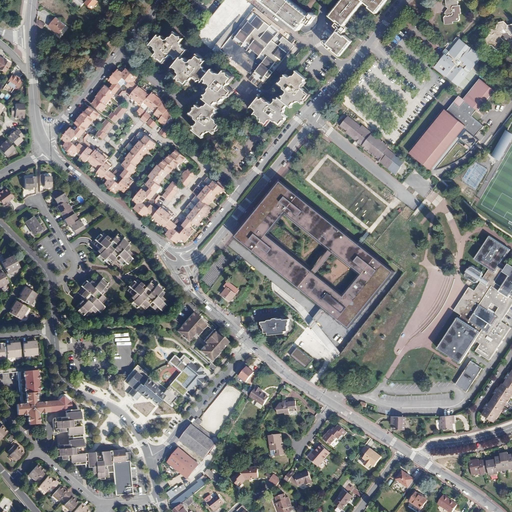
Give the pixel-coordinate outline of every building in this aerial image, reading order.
[(53,0),(51,0),(48,5),(59,14),(64,8),(53,0)] [(95,0),(87,0),(84,3),(92,9),(98,2),(95,0)] [(262,0),(299,29),(304,22),(303,21),(309,15),(290,0),(262,0)] [(341,0),(330,15),(336,21),(337,20),(344,25),(364,1),(370,6),(369,7),(376,13),(386,0),(363,0),(362,0),(341,0)] [(445,0),(446,6),(449,8),(446,13),(446,15),(445,15),(443,16),(444,24),(453,23),(453,21),(458,21),(460,19),(459,13),(461,13),(460,4),(458,5),(458,0),(445,0)] [(59,14),(56,17),(66,25),(69,22),(71,24),(76,18),(64,8),(59,14)] [(242,29),(234,37),(243,44),(245,41),(250,45),(248,47),(259,56),(261,54),(266,58),(255,71),(264,78),(265,76),(268,78),(273,72),(270,71),(276,63),(279,65),(294,46),(283,37),(280,40),(282,42),(278,45),(271,40),(275,36),(267,30),(270,26),(257,16),(251,23),(248,21),(242,29)] [(66,25),(56,17),(49,26),(59,34),(64,28),(65,29),(66,27),(65,27),(66,25)] [(511,24),(508,25),(504,21),(497,22),(496,28),(490,29),(489,35),(483,37),(481,42),(485,47),(491,45),(495,49),(501,48),(503,40),(500,37),(501,34),(508,32),(510,35),(511,34),(511,24)] [(344,36),(337,30),(327,43),(334,48),(333,49),(340,55),(351,41),(344,35),(344,36)] [(178,69),(178,71),(180,72),(180,75),(177,78),(180,78),(180,80),(186,86),(193,77),(196,79),(199,81),(200,80),(202,80),(202,82),(205,79),(207,79),(208,81),(207,82),(208,84),(212,86),(206,94),(205,94),(207,96),(207,100),(208,100),(208,103),(206,106),(204,106),(203,107),(200,107),(197,105),(197,107),(195,107),(189,114),(194,118),(197,120),(196,122),(193,125),(195,127),(195,129),(192,129),(202,138),(202,135),(205,132),(207,132),(208,131),(210,131),(214,134),(214,131),(216,131),(222,124),(219,122),(214,119),(218,113),(216,112),(216,110),(218,109),(215,107),(215,104),(217,101),(219,101),(221,103),(222,103),(221,101),(224,98),(226,98),(226,96),(228,95),(229,96),(234,91),(227,86),(234,77),(228,72),(225,72),(225,70),(222,73),(220,74),(218,73),(216,73),(214,71),(213,68),(210,72),(207,71),(205,70),(205,67),(204,66),(204,64),(206,60),(204,60),(204,58),(198,53),(191,61),(185,57),(185,58),(182,58),(182,56),(187,49),(185,49),(182,47),(182,45),(180,44),(180,42),(183,38),(181,38),(180,36),(174,31),(167,39),(162,35),(161,36),(158,36),(158,34),(150,44),(152,44),(155,46),(155,49),(156,50),(156,52),(154,55),(156,55),(156,58),(163,63),(170,55),(171,56),(175,59),(176,58),(178,58),(178,60),(173,67),(174,67),(176,67),(178,69)] [(442,52),(445,54),(435,67),(452,80),(458,86),(478,61),(482,56),(463,40),(460,38),(449,53),(447,51),(448,50),(446,48),(442,52)] [(11,63),(0,57),(0,72),(5,74),(11,63)] [(125,69),(121,74),(116,70),(112,75),(108,81),(112,85),(108,89),(104,86),(99,92),(95,98),(96,99),(91,105),(101,113),(105,107),(104,106),(109,100),(114,94),(118,97),(122,93),(125,93),(129,96),(135,101),(141,106),(143,102),(149,107),(155,112),(154,114),(159,118),(158,120),(164,125),(172,115),(166,110),(167,108),(162,103),(163,102),(157,97),(151,93),(149,95),(143,91),(137,86),(132,82),(135,77),(130,73),(125,69)] [(283,95),(284,97),(284,99),(282,99),(279,97),(279,100),(277,100),(276,98),(271,104),(263,97),(263,99),(260,99),(259,97),(251,107),(254,107),(256,108),(256,111),(254,113),(256,113),(259,115),(259,118),(261,118),(262,120),(260,121),(266,126),(271,119),(280,126),(285,120),(285,118),(287,117),(284,115),(284,112),(285,111),(285,108),(287,106),(289,106),(292,108),(292,105),(294,103),(296,103),(298,101),(300,101),(302,103),(303,101),(304,101),(310,95),(302,88),(307,83),(306,82),(305,80),(308,79),(298,71),(298,73),(296,75),(294,75),(292,77),(290,77),(287,74),(287,77),(284,78),(279,83),(287,90),(283,95)] [(26,80),(11,73),(3,88),(15,95),(26,80)] [(447,111),(444,109),(410,152),(431,169),(432,168),(464,128),(467,130),(460,139),(459,141),(446,157),(435,170),(438,170),(441,169),(444,168),(447,167),(450,166),(453,164),(455,163),(458,161),(461,160),(466,156),(468,154),(470,152),(472,150),(473,149),(476,146),(474,145),(476,143),(477,144),(480,141),(476,137),(484,126),(471,116),(477,109),(478,111),(495,91),(480,79),(464,99),(459,96),(447,111)] [(118,107),(116,110),(113,113),(112,115),(111,113),(107,118),(113,123),(117,118),(118,119),(122,115),(126,110),(120,105),(118,107)] [(13,121),(21,121),(22,107),(13,107),(13,121)] [(84,113),(83,112),(79,118),(74,124),(78,128),(84,132),(88,126),(93,120),(94,121),(99,115),(89,107),(84,113)] [(139,108),(135,113),(141,118),(140,119),(144,123),(149,116),(145,112),(139,108)] [(345,130),(344,132),(351,137),(352,136),(361,143),(360,145),(362,146),(362,148),(364,148),(366,149),(366,151),(368,151),(370,153),(371,155),(372,155),(375,156),(375,158),(376,158),(378,159),(379,158),(382,160),(380,162),(396,175),(401,168),(400,167),(404,163),(387,149),(388,147),(387,146),(386,144),(384,144),(382,142),(382,141),(380,140),(378,139),(378,137),(376,137),(374,136),(373,134),(371,134),(370,133),(369,134),(366,132),(367,130),(361,125),(359,126),(344,114),(342,116),(345,118),(339,125),(345,130)] [(155,123),(150,119),(146,124),(151,128),(155,123)] [(102,125),(101,126),(98,130),(99,131),(97,133),(95,135),(101,140),(105,135),(104,134),(108,130),(111,125),(105,120),(102,125)] [(163,130),(162,129),(158,133),(164,138),(168,133),(170,130),(167,127),(164,130),(163,130)] [(84,132),(78,128),(74,132),(70,128),(65,134),(61,139),(66,143),(62,148),(67,153),(72,157),(76,152),(81,156),(80,158),(85,163),(87,161),(93,165),(99,170),(96,173),(102,178),(103,177),(108,180),(111,190),(115,194),(119,189),(124,193),(128,187),(133,182),(128,178),(132,173),(136,167),(135,166),(140,160),(145,154),(150,148),(151,149),(155,144),(145,136),(143,134),(142,135),(139,132),(135,137),(134,135),(130,141),(134,144),(133,144),(132,145),(128,142),(124,147),(128,151),(127,151),(123,148),(119,154),(120,155),(117,159),(121,163),(120,164),(122,165),(126,169),(123,173),(119,170),(116,171),(112,175),(108,171),(110,168),(104,163),(107,160),(101,156),(95,151),(93,153),(87,148),(89,146),(84,143),(84,140),(88,135),(84,132)] [(446,157),(459,141),(460,139),(467,130),(464,128),(432,168),(435,170),(446,157)] [(511,133),(507,130),(492,156),(501,161),(503,156),(501,155),(499,159),(495,156),(509,132),(511,134),(511,136),(511,138),(511,139),(511,133)] [(511,136),(511,134),(509,132),(495,156),(499,159),(501,155),(503,156),(504,156),(505,153),(503,152),(509,142),(511,143),(511,141),(511,139),(511,138),(511,136)] [(15,148),(21,141),(12,133),(5,141),(15,148)] [(351,137),(350,138),(360,146),(360,145),(361,143),(352,136),(351,137)] [(0,155),(5,160),(13,150),(2,141),(0,143),(0,155)] [(153,171),(148,177),(151,179),(146,185),(150,188),(146,193),(142,189),(137,195),(133,200),(138,204),(134,209),(139,213),(145,218),(148,213),(153,217),(159,222),(165,227),(166,226),(170,230),(166,235),(172,239),(176,242),(178,243),(181,239),(185,242),(188,240),(190,237),(195,232),(190,228),(194,223),(197,226),(202,220),(206,214),(211,208),(208,206),(212,200),(217,194),(219,195),(224,189),(214,181),(212,180),(211,181),(207,178),(203,183),(201,181),(197,186),(201,190),(201,191),(200,191),(196,188),(192,193),(195,196),(191,201),(195,204),(195,205),(194,205),(190,202),(186,208),(182,212),(186,215),(185,216),(187,218),(188,219),(185,223),(181,221),(177,221),(175,224),(170,221),(173,217),(167,212),(161,208),(161,207),(157,203),(156,201),(160,197),(160,196),(156,193),(161,187),(158,185),(163,178),(167,173),(169,174),(174,168),(175,168),(179,163),(181,164),(186,158),(176,150),(171,156),(169,155),(165,161),(164,160),(159,166),(158,165),(153,171)] [(187,173),(184,176),(183,178),(179,183),(185,187),(189,183),(193,178),(192,177),(194,174),(191,172),(188,170),(186,172),(187,173)] [(51,187),(51,176),(44,176),(44,174),(40,174),(40,185),(43,185),(43,187),(51,187)] [(36,188),(36,176),(31,176),(31,178),(24,178),(24,187),(31,187),(31,188),(36,188)] [(279,181),(236,237),(347,327),(392,272),(338,229),(279,181)] [(169,187),(166,191),(162,196),(168,201),(172,196),(176,192),(175,191),(178,186),(172,182),(170,184),(169,186),(169,187)] [(67,200),(68,199),(62,189),(53,195),(59,204),(67,200)] [(7,204),(13,199),(6,190),(0,193),(0,203),(1,206),(6,203),(7,204)] [(73,210),(67,200),(59,204),(57,206),(63,216),(73,210)] [(78,220),(73,210),(63,216),(69,225),(71,224),(78,220)] [(43,230),(34,217),(26,222),(35,235),(43,230)] [(86,228),(80,218),(78,220),(71,224),(77,234),(86,228)] [(127,250),(131,247),(117,235),(113,239),(115,240),(113,243),(111,241),(104,234),(94,245),(100,250),(97,254),(110,265),(114,261),(112,259),(115,255),(118,258),(116,260),(123,266),(133,255),(127,250)] [(468,287),(453,311),(461,316),(459,320),(457,318),(437,349),(460,364),(474,342),(479,345),(475,352),(488,361),(510,329),(501,323),(511,305),(511,300),(508,298),(509,298),(510,296),(511,295),(511,270),(501,263),(510,250),(489,235),(473,259),(488,269),(483,277),(481,276),(482,275),(481,271),(479,270),(479,268),(477,266),(474,267),(472,265),(469,266),(467,268),(466,268),(464,270),(464,273),(464,274),(464,277),(467,279),(467,281),(469,282),(471,282),(473,283),(477,283),(478,281),(480,282),(474,291),(468,287)] [(6,260),(2,262),(8,272),(20,266),(14,254),(5,258),(6,260)] [(0,285),(9,281),(3,271),(0,272),(0,285)] [(102,295),(109,288),(98,278),(93,284),(89,280),(77,294),(81,297),(83,295),(86,298),(84,300),(77,308),(88,317),(93,312),(97,315),(109,302),(104,297),(102,299),(98,296),(100,294),(102,295)] [(168,301),(163,296),(166,292),(153,280),(149,284),(151,287),(147,290),(144,288),(146,286),(139,280),(129,290),(135,295),(131,299),(145,311),(148,307),(147,305),(149,303),(151,305),(158,312),(168,301)] [(24,296),(22,299),(32,306),(39,294),(28,287),(23,295),(24,296)] [(232,290),(228,287),(223,294),(232,301),(237,294),(232,290)] [(22,320),(30,308),(19,301),(14,309),(15,310),(13,314),(22,320)] [(310,316),(316,321),(323,312),(318,308),(310,316)] [(228,342),(195,312),(182,325),(173,317),(169,322),(174,326),(169,331),(209,367),(223,352),(221,350),(228,342)] [(261,324),(263,325),(263,327),(264,328),(264,332),(268,332),(268,334),(285,333),(285,331),(288,330),(287,326),(288,325),(288,322),(289,321),(289,319),(284,319),(282,318),(278,319),(276,317),(273,318),(272,319),(268,319),(266,321),(261,321),(261,324)] [(332,359),(332,360),(340,354),(313,319),(308,323),(334,357),(332,359)] [(37,342),(23,342),(24,357),(38,356),(37,342)] [(20,344),(6,344),(7,359),(22,357),(20,344)] [(307,368),(313,360),(297,348),(291,356),(307,368)] [(184,372),(191,363),(182,355),(180,359),(173,355),(169,361),(183,371),(184,372)] [(481,369),(470,362),(455,386),(466,393),(481,369)] [(132,391),(128,396),(136,402),(140,397),(146,402),(147,401),(157,408),(161,402),(168,408),(176,399),(175,398),(166,391),(149,377),(150,376),(144,370),(142,373),(135,368),(123,383),(132,391)] [(65,409),(74,408),(73,404),(73,401),(66,394),(61,395),(57,399),(40,401),(37,401),(37,399),(40,399),(37,369),(23,370),(24,377),(22,377),(21,379),(21,383),(23,385),(24,384),(26,400),(29,400),(29,402),(26,402),(17,403),(18,414),(27,413),(28,419),(31,423),(40,423),(38,412),(49,410),(63,409),(65,409)] [(506,380),(505,381),(503,385),(501,384),(499,388),(498,389),(497,388),(495,391),(493,393),(495,395),(494,396),(492,400),(490,403),(489,404),(487,403),(485,406),(483,409),(485,410),(484,411),(482,415),(493,422),(496,418),(496,419),(499,415),(502,411),(501,410),(503,407),(506,403),(509,400),(511,396),(510,395),(511,392),(511,370),(511,373),(510,374),(508,373),(506,376),(505,379),(506,380)] [(184,372),(183,371),(166,391),(175,398),(179,394),(183,396),(188,391),(183,387),(190,378),(184,372)] [(241,381),(245,376),(240,371),(235,377),(241,381)] [(267,398),(258,393),(260,390),(254,387),(248,397),(262,406),(267,398)] [(287,397),(289,394),(282,390),(279,395),(284,398),(285,396),(287,397)] [(299,413),(298,407),(295,407),(295,402),(288,403),(287,401),(282,402),(282,403),(279,404),(275,410),(276,411),(276,415),(283,415),(283,417),(288,416),(288,417),(295,416),(295,413),(299,413)] [(77,423),(77,418),(78,418),(77,407),(74,408),(65,409),(66,415),(56,416),(57,431),(68,430),(68,433),(79,431),(78,423),(77,423)] [(85,448),(80,407),(77,407),(78,418),(78,423),(79,431),(80,436),(81,445),(80,445),(82,461),(86,460),(85,451),(85,448)] [(453,416),(439,417),(440,430),(451,429),(451,425),(451,421),(453,421),(453,416)] [(391,423),(394,423),(393,426),(393,431),(403,431),(404,418),(399,418),(391,417),(391,423)] [(201,422),(197,419),(192,425),(210,440),(212,437),(198,426),(201,422)] [(330,443),(336,436),(338,437),(342,433),(343,434),(346,431),(338,423),(335,427),(334,426),(332,428),(330,430),(328,429),(322,436),(330,443)] [(210,440),(192,425),(191,425),(179,440),(204,459),(215,444),(210,440)] [(80,436),(79,431),(68,433),(69,439),(80,436)] [(82,461),(80,445),(81,445),(80,436),(69,439),(69,443),(58,444),(60,458),(71,457),(71,462),(82,461)] [(282,457),(281,444),(279,444),(279,436),(266,437),(267,452),(271,452),(271,457),(272,458),(282,457)] [(376,464),(384,454),(375,448),(374,448),(367,443),(362,449),(367,452),(364,456),(368,458),(366,462),(370,465),(373,462),(376,464)] [(14,462),(24,452),(17,446),(16,447),(14,445),(8,452),(10,454),(8,457),(14,462)] [(316,467),(327,453),(319,447),(314,453),(312,456),(310,455),(307,460),(316,467)] [(114,469),(112,452),(111,449),(85,451),(86,460),(87,465),(92,464),(93,475),(107,474),(107,470),(114,469)] [(131,458),(129,449),(126,450),(112,452),(114,469),(117,492),(133,490),(129,459),(131,458)] [(197,466),(177,451),(169,461),(175,465),(189,477),(197,466)] [(503,455),(499,456),(500,459),(494,460),(495,461),(486,463),(486,461),(482,462),(478,463),(478,461),(468,463),(471,476),(481,475),(481,477),(484,476),(484,474),(488,473),(488,475),(497,474),(497,473),(506,471),(511,469),(511,456),(508,457),(507,454),(503,455)] [(172,469),(175,465),(169,461),(166,465),(172,469)] [(39,480),(45,473),(42,470),(41,471),(35,466),(26,476),(32,482),(36,477),(39,480)] [(213,478),(216,474),(209,468),(206,473),(213,478)] [(266,477),(250,468),(245,469),(245,471),(236,474),(238,481),(242,480),(243,483),(248,482),(251,483),(252,480),(255,481),(254,483),(260,486),(266,477)] [(311,481),(307,472),(293,478),(297,487),(304,484),(305,486),(311,484),(310,481),(311,481)] [(291,476),(292,475),(288,473),(283,479),(283,482),(286,484),(288,482),(291,476)] [(411,490),(418,481),(405,473),(399,481),(411,490)] [(53,488),(59,481),(56,478),(55,480),(49,474),(40,484),(46,490),(50,485),(53,488)] [(174,507),(209,480),(205,475),(199,480),(200,482),(170,505),(173,509),(175,507),(174,507)] [(280,483),(272,477),(267,483),(276,489),(280,483)] [(199,502),(216,489),(209,481),(193,494),(196,498),(199,502)] [(66,490),(60,484),(52,493),(58,499),(62,495),(68,501),(65,504),(71,509),(79,501),(73,495),(74,494),(68,488),(66,490)] [(169,498),(180,490),(178,487),(171,491),(170,490),(166,493),(169,498)] [(344,506),(354,493),(346,488),(336,500),(344,506)] [(220,505),(225,501),(219,493),(208,501),(214,510),(220,505)] [(424,511),(430,501),(419,493),(413,503),(424,511)] [(185,507),(196,498),(193,494),(183,501),(184,503),(182,504),(185,507)] [(293,508),(290,500),(288,501),(286,494),(277,497),(279,503),(280,502),(281,507),(278,508),(279,511),(290,511),(289,509),(293,508)] [(454,511),(456,511),(461,504),(448,495),(442,503),(454,511)] [(73,511),(88,511),(90,510),(86,507),(88,505),(83,501),(73,511)] [(185,507),(182,504),(184,503),(183,501),(175,507),(173,509),(172,509),(174,511),(187,511),(188,511),(185,507)]
